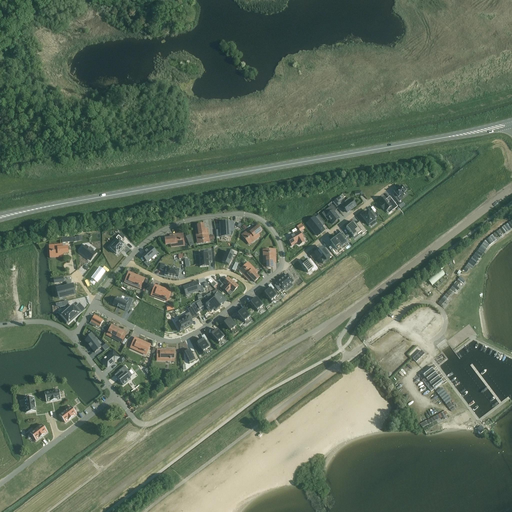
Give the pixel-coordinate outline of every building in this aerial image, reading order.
[(402,186),(394,193),(397,196),(395,198),(398,203),(401,201),(398,198),(406,192),(402,186)] [(384,198),(379,202),(381,205),(380,206),(383,210),(384,209),(386,211),(390,208),(392,211),(398,207),(391,198),(387,201),(384,198)] [(351,200),(342,207),(347,213),(356,206),(351,200)] [(332,205),(326,210),(328,214),(326,216),(329,220),(333,224),(339,219),(334,212),(336,210),(332,205)] [(366,213),(361,216),(368,225),(375,220),(373,218),(376,216),(372,211),(369,213),(368,212),(366,214),(366,213)] [(316,220),(309,225),(317,236),(320,234),(321,234),(322,233),(324,231),(316,220)] [(233,222),(221,223),(221,237),(231,237),(230,229),(234,229),(233,222)] [(353,222),(346,228),(354,238),(361,233),(365,231),(362,227),(359,229),(353,222)] [(209,236),(208,231),(204,231),(203,224),(197,225),(198,231),(197,231),(198,240),(202,240),(202,241),(204,240),(203,240),(205,239),(206,242),(209,242),(209,240),(209,236)] [(242,235),(244,238),(246,236),(248,237),(247,238),(248,239),(249,239),(251,241),(258,235),(262,231),(258,226),(253,230),(251,228),(242,235)] [(299,232),(288,239),(292,246),(303,239),(299,232)] [(335,240),(331,243),(335,248),(337,248),(343,243),(343,242),(343,241),(347,238),(342,233),(335,238),(336,240),(335,240)] [(180,238),(183,237),(182,234),(171,235),(172,238),(165,239),(165,245),(171,244),(171,246),(181,245),(180,241),(181,241),(181,239),(180,240),(180,238)] [(116,238),(118,241),(110,249),(116,254),(119,251),(119,252),(122,249),(121,248),(124,245),(120,241),(122,239),(118,236),(116,238)] [(63,254),(68,253),(68,247),(61,248),(61,245),(49,246),(50,249),(53,249),(53,251),(52,251),(52,252),(53,252),(53,256),(63,255),(63,254)] [(90,247),(89,248),(86,246),(80,253),(89,260),(91,257),(92,258),(96,254),(93,251),(93,250),(90,247)] [(145,252),(142,255),(147,261),(144,263),(148,267),(151,265),(148,261),(153,257),(152,256),(155,253),(150,248),(147,250),(145,252)] [(320,249),(315,254),(323,264),(328,259),(325,256),(327,254),(325,252),(323,253),(320,249)] [(232,250),(230,253),(227,252),(222,263),(229,265),(233,255),(236,256),(237,253),(232,250)] [(266,263),(267,269),(273,268),(272,261),(276,261),(275,250),(271,250),(272,253),(270,253),(270,252),(268,253),(265,254),(265,263),(266,263)] [(209,266),(208,262),(212,262),(211,252),(204,252),(204,254),(199,255),(200,267),(209,266)] [(305,270),(308,273),(313,268),(308,262),(303,267),(305,270)] [(161,264),(160,270),(164,271),(166,271),(165,276),(178,278),(180,270),(166,267),(166,268),(164,268),(165,265),(161,264)] [(245,269),(246,270),(244,271),(242,269),(239,271),(247,280),(250,277),(254,282),(259,278),(255,274),(256,273),(249,266),(247,269),(246,268),(245,269)] [(99,269),(92,278),(98,283),(105,273),(99,269)] [(428,281),(432,285),(446,274),(442,270),(428,281)] [(277,284),(275,286),(279,291),(281,290),(282,290),(293,282),(287,275),(277,283),(277,284)] [(138,278),(136,277),(136,278),(131,276),(130,278),(127,276),(125,282),(128,283),(128,282),(137,286),(138,287),(139,286),(141,287),(144,279),(138,277),(138,278)] [(219,281),(223,285),(224,284),(228,287),(226,290),(228,292),(230,290),(233,292),(237,287),(227,279),(225,282),(221,278),(219,281)] [(197,283),(184,288),(185,293),(189,292),(190,294),(200,290),(200,293),(204,291),(202,287),(199,288),(197,283)] [(62,288),(58,289),(60,298),(64,297),(75,294),(73,285),(62,288)] [(270,288),(264,293),(272,302),(277,298),(270,288)] [(170,292),(165,290),(164,291),(163,290),(162,291),(157,289),(157,291),(154,290),(152,295),(154,296),(155,295),(164,298),(164,299),(165,299),(166,298),(168,299),(170,292)] [(220,308),(219,306),(222,304),(218,299),(222,296),(218,293),(215,296),(217,298),(206,305),(212,312),(214,310),(216,311),(220,308)] [(117,298),(114,305),(125,310),(125,308),(129,309),(133,300),(129,298),(127,302),(117,298)] [(258,312),(263,308),(256,298),(250,302),(258,312)] [(199,300),(192,304),(197,313),(199,312),(198,310),(199,309),(203,307),(199,300)] [(67,321),(70,318),(72,320),(79,314),(72,305),(67,310),(68,311),(62,316),(67,321)] [(180,322),(176,324),(180,332),(185,329),(188,328),(193,325),(191,321),(198,317),(192,307),(188,310),(192,316),(189,318),(189,317),(184,320),(182,317),(178,319),(180,322)] [(237,313),(244,323),(250,319),(243,309),(237,313)] [(94,316),(91,322),(100,326),(103,321),(94,316)] [(236,328),(229,319),(224,323),(231,332),(236,328)] [(120,339),(119,341),(121,342),(124,337),(122,335),(123,334),(118,331),(116,330),(117,328),(112,326),(108,333),(110,334),(109,334),(111,335),(111,334),(120,339)] [(211,334),(219,343),(224,339),(217,330),(211,334)] [(90,337),(85,341),(89,346),(88,346),(90,349),(91,348),(95,353),(101,348),(96,342),(94,343),(90,337)] [(203,339),(197,343),(203,352),(209,348),(208,348),(211,346),(207,340),(204,342),(203,339)] [(134,342),(131,348),(134,349),(135,347),(143,351),(143,352),(144,352),(145,352),(147,353),(150,345),(145,343),(144,344),(142,343),(142,344),(137,342),(136,343),(134,342)] [(160,354),(158,354),(158,360),(161,360),(161,358),(170,358),(170,359),(172,359),(172,358),(174,358),(174,350),(168,350),(168,352),(166,352),(166,349),(160,349),(160,354)] [(190,350),(185,353),(186,356),(185,356),(189,364),(199,360),(195,352),(192,353),(190,350)] [(109,357),(102,362),(107,367),(116,360),(119,358),(113,351),(108,355),(109,357)] [(416,362),(424,354),(421,351),(413,359),(416,362)] [(119,372),(118,372),(118,373),(119,372),(122,376),(118,379),(121,382),(120,382),(120,383),(121,382),(123,385),(122,385),(123,386),(127,382),(126,380),(132,376),(125,366),(118,371),(119,372)] [(422,373),(425,378),(422,381),(431,392),(443,383),(430,367),(422,373)] [(59,390),(45,393),(47,402),(60,400),(59,390)] [(24,399),(26,413),(36,412),(34,398),(24,399)] [(76,415),(71,407),(60,416),(65,423),(76,415)] [(30,433),(36,441),(47,432),(41,425),(30,433)]
